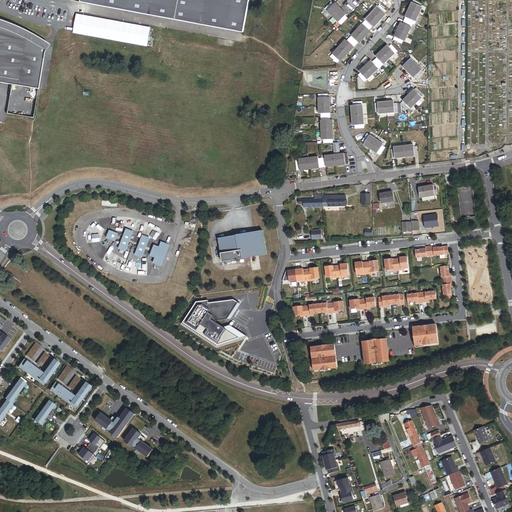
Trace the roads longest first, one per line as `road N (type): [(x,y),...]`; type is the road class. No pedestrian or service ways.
road 1 (residential): [(453,237),(463,316),(350,330),(286,337),(278,294),(285,256)]
road 2 (tertiary): [(64,264),(203,364),(248,386),(303,397)]
road 3 (residential): [(308,427),(441,398),(492,511)]
road 4 (residential): [(322,477),(257,490),(106,381)]
road 5 (residential): [(48,199),(85,184),(181,202),(282,188)]
road 6 (tertiary): [(303,397),(385,392),(468,366),(503,370)]
road 7 (residential): [(285,256),(453,237)]
